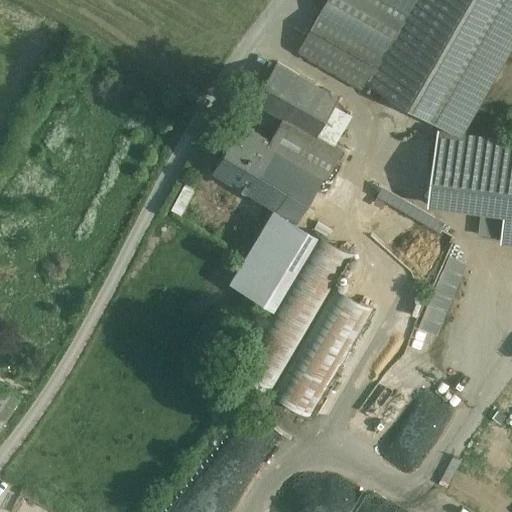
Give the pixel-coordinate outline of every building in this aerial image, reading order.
[(387,0),(327,0),(320,14),(385,51),(386,51),(408,12),(407,12),(387,0)] [(418,0),(371,83),(430,117),(497,0),(418,0)] [(413,0),(387,0),(407,12),(413,0)] [(511,0),(497,0),(430,117),(426,122),(457,138),(511,41),(511,0)] [(385,51),(320,14),(299,51),(364,88),(385,51)] [(338,99),(277,64),(255,102),(282,118),(297,126),(316,137),(317,137),(338,99)] [(269,140),(241,123),(212,171),(249,193),(277,145),(288,151),(291,146),(287,144),(297,126),(282,118),(269,140)] [(425,199),(457,138),(426,122),(383,204),(429,228),(439,207),(425,199)] [(341,151),(317,137),(316,137),(297,126),(287,144),(291,146),(288,151),(326,173),(325,174),(328,176),(341,151)] [(457,138),(425,199),(439,207),(471,146),(457,138)] [(511,144),(457,138),(471,146),(439,207),(506,218),(504,246),(511,246),(511,144)] [(326,173),(288,151),(277,145),(249,193),(297,222),(325,174),(326,173)] [(184,182),(173,208),(184,212),(195,187),(184,182)] [(314,230),(233,368),(272,391),(335,284),(353,252),(314,230)] [(440,279),(460,288),(469,265),(449,256),(440,279)] [(335,284),(272,391),(310,413),(373,306),(335,284)] [(18,395),(0,383),(0,417),(2,419),(18,395)]
